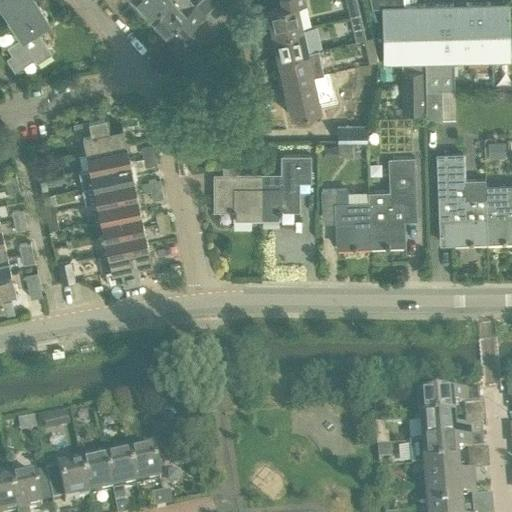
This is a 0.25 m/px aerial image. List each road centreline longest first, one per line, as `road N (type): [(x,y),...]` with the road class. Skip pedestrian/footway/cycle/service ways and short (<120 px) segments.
road 1 (tertiary): [(209,303),(511,301)]
road 2 (residential): [(209,303),(154,83)]
road 3 (tertiary): [(0,339),(209,303)]
road 4 (residential): [(0,114),(154,83)]
road 5 (residential): [(154,83),(242,0)]
